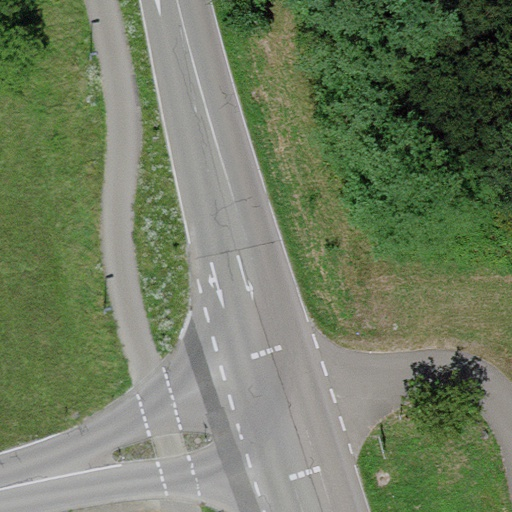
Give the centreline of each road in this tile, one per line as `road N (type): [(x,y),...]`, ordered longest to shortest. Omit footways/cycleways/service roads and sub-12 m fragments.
road 1 (tertiary): [(176,0),(283,410)]
road 2 (residential): [(0,497),(283,410)]
road 3 (unclassified): [(283,410),(404,373),(451,371),(495,385),(511,402)]
road 4 (primary): [(102,511),(298,457)]
